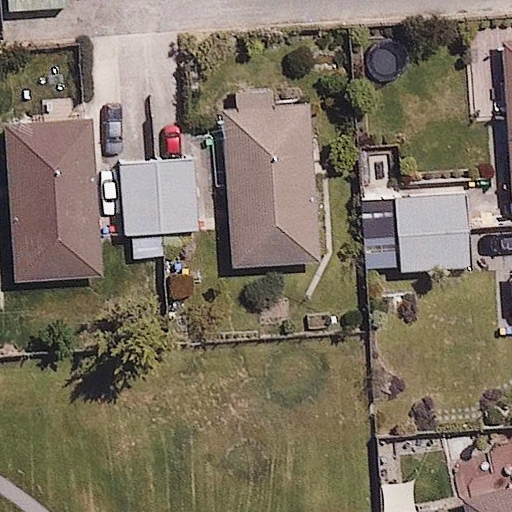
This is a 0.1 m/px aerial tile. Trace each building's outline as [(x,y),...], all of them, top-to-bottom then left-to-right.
[(68,0),(2,0),(4,21),(69,15),(68,0)] [(511,30),(488,32),(490,78),(510,77),(511,117),(511,30)] [(310,100),(229,107),(241,261),(323,255),(310,100)] [(97,112),(16,117),(26,272),(108,267),(97,112)] [(203,149),(123,155),(128,229),(208,223),(203,149)] [(465,178),(363,183),(366,263),(468,258),(465,178)] [(511,511),(511,481),(471,490),(475,511),(511,511)]
